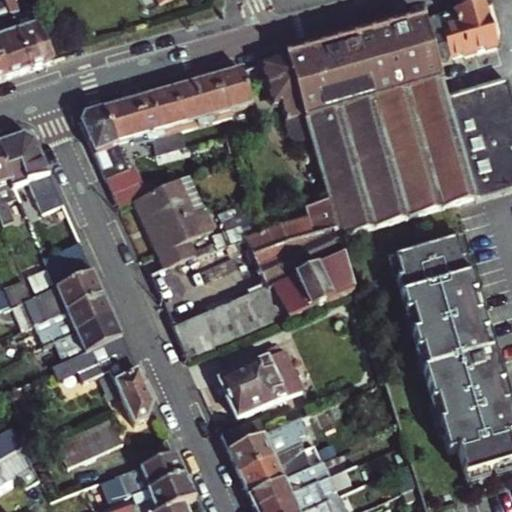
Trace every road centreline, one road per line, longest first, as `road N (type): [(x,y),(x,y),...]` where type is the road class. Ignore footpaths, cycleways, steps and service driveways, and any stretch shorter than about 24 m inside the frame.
road 1 (residential): [(227,511),(42,100)]
road 2 (residential): [(42,100),(268,36)]
road 3 (residential): [(268,36),(398,0)]
